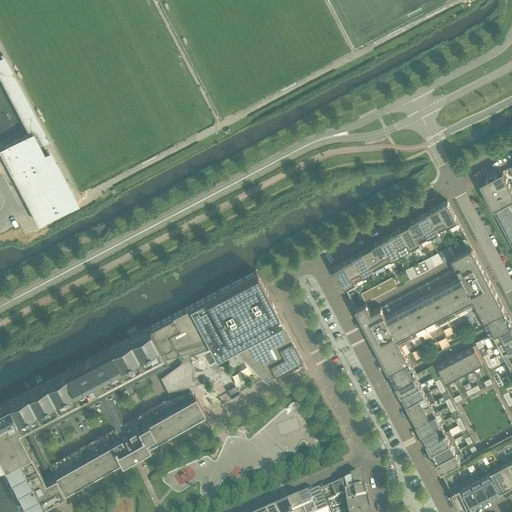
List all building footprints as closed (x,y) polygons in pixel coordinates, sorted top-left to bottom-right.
[(39,144),(47,140),(2,54),(0,55),(0,77),(29,133),(2,146),(9,159),(11,158),(16,167),(12,169),(40,223),(74,205),(46,151),(40,154),(34,143),(38,141),(39,144)] [(511,198),(511,187),(503,170),(484,180),(486,183),(485,186),(482,187),(493,208),(511,198),(511,199),(511,198)] [(498,216),(511,208),(511,199),(511,198),(493,208),(498,216)] [(447,200),(441,204),(437,206),(447,225),(449,228),(459,223),(447,200)] [(447,225),(437,206),(428,211),(438,231),(439,230),(438,230),(447,225)] [(511,219),(511,208),(498,216),(502,225),(511,219)] [(429,235),(438,231),(428,211),(428,212),(419,217),(429,236),(429,235)] [(420,241),(429,236),(419,217),(418,217),(419,218),(410,222),(420,242),(420,241)] [(511,230),(511,219),(502,225),(507,233),(511,230)] [(411,247),(420,242),(410,222),(409,223),(400,228),(410,247),(411,247)] [(401,252),(410,247),(400,228),(400,229),(391,234),(401,253),(402,253),(401,252)] [(392,258),(401,253),(391,234),(382,239),(392,259),(392,258)] [(467,237),(463,239),(468,248),(472,246),(467,237)] [(383,263),(392,259),(382,239),(381,239),(382,240),(373,245),(383,264),(383,263)] [(374,269),(383,264),(373,245),(372,245),(372,246),(363,250),(373,270),(374,270),(374,269)] [(371,311),(361,317),(366,326),(369,332),(373,339),(389,370),(409,360),(406,354),(401,344),(399,341),(400,341),(475,302),(476,304),(481,313),(485,320),(505,310),(476,256),(476,255),(473,249),(472,246),(468,248),(455,255),(452,257),(451,257),(452,258),(456,266),(461,276),(453,280),(409,304),(390,314),(386,316),(381,306),(371,311)] [(450,246),(447,248),(452,257),(455,255),(450,246)] [(444,249),(440,252),(444,261),(449,258),(451,257),(452,257),(447,248),(444,249)] [(364,275),(373,270),(363,250),(363,251),(354,256),(364,275),(365,275),(364,275)] [(355,280),(364,275),(354,256),(354,257),(345,262),(355,281),(355,280)] [(345,286),(355,281),(345,262),(344,262),(345,262),(335,267),(345,286)] [(265,379),(301,358),(261,281),(256,271),(149,328),(162,351),(164,356),(177,353),(179,358),(211,347),(216,357),(235,347),(265,379)] [(357,307),(356,307),(359,313),(361,317),(371,311),(370,308),(367,303),(366,302),(365,302),(357,307)] [(505,310),(485,320),(488,327),(492,333),(511,323),(511,322),(508,316),(505,310)] [(492,333),(488,335),(493,345),(498,343),(511,335),(511,323),(492,333)] [(18,427),(162,351),(149,328),(7,402),(14,415),(12,416),(18,427)] [(511,335),(498,343),(503,353),(511,347),(511,335)] [(473,345),(464,350),(473,368),(482,363),(473,345)] [(511,347),(503,353),(508,362),(511,359),(511,347)] [(473,368),(464,350),(455,355),(464,372),(473,368)] [(464,372),(455,355),(446,360),(455,377),(464,372)] [(409,360),(389,370),(393,377),(395,382),(396,382),(397,383),(416,373),(413,366),(409,360)] [(455,377),(446,360),(436,365),(446,382),(455,377)] [(396,382),(395,382),(397,386),(399,389),(401,394),(420,384),(416,374),(417,374),(416,373),(397,383),(396,382)] [(420,384),(401,394),(402,394),(404,397),(407,402),(407,403),(426,393),(420,384)] [(227,390),(231,397),(238,392),(235,386),(227,390)] [(426,393),(407,403),(409,408),(412,412),(412,413),(431,403),(430,402),(435,400),(430,391),(425,393),(426,393)] [(205,413),(195,395),(185,401),(195,418),(205,413)] [(195,418),(185,401),(176,406),(185,424),(195,418)] [(54,474),(45,480),(18,427),(12,416),(14,415),(7,402),(0,405),(0,457),(29,511),(64,492),(54,474)] [(431,403),(412,413),(413,415),(415,417),(417,422),(416,422),(439,410),(435,412),(431,403)] [(185,424),(176,406),(166,411),(176,429),(185,424)] [(439,410),(416,422),(417,424),(419,427),(421,432),(444,420),(439,410)] [(166,434),(176,429),(166,411),(157,417),(166,434)] [(166,434),(157,417),(147,422),(157,439),(166,434)] [(426,441),(449,429),(445,431),(441,422),(445,420),(444,420),(421,432),(422,432),(427,441),(426,441)] [(148,444),(157,439),(147,422),(139,427),(148,444)] [(148,444),(139,427),(128,433),(133,442),(130,444),(136,454),(150,446),(148,444)] [(449,429),(426,441),(427,443),(429,446),(432,451),(454,439),(449,429)] [(461,461),(442,471),(452,490),(462,484),(471,479),(473,479),(481,474),(491,469),(500,464),(509,460),(510,459),(511,458),(511,433),(478,451),(477,452),(473,454),(461,460),(461,461)] [(121,462),(136,454),(130,444),(126,446),(121,437),(110,443),(120,460),(121,462)] [(454,439),(432,451),(433,451),(434,455),(437,460),(436,460),(437,461),(459,449),(454,439)] [(120,460),(110,443),(102,448),(112,465),(120,460)] [(102,470),(112,465),(102,448),(92,453),(102,470)] [(459,449),(437,461),(437,462),(439,465),(442,471),(461,461),(461,460),(464,458),(460,449),(459,449)] [(102,470),(92,453),(83,458),(93,476),(102,470)] [(83,481),(93,476),(83,458),(74,464),(83,481)] [(509,460),(500,464),(510,483),(511,483),(510,483),(511,482),(511,463),(510,459),(509,460)] [(83,481),(74,464),(64,469),(74,486),(83,481)] [(500,464),(491,469),(501,489),(502,488),(505,486),(510,483),(500,464)] [(64,492),(74,486),(64,469),(54,474),(64,492)] [(491,469),(481,474),(491,493),(495,491),(500,488),(500,489),(501,489),(491,469)] [(344,495),(366,490),(363,474),(331,488),(336,500),(345,496),(344,495)] [(473,479),(471,479),(481,498),(484,497),(486,496),(491,493),(481,474),(473,479)] [(471,479),(462,484),(472,504),(477,501),(480,499),(481,498),(471,479)] [(462,484),(452,490),(462,509),(467,506),(470,504),(472,504),(462,484)] [(348,511),(347,506),(345,496),(336,500),(331,488),(320,493),(328,511),(348,511)] [(347,506),(369,501),(366,490),(344,495),(345,496),(347,506)] [(315,511),(328,511),(320,493),(309,498),(315,511)] [(315,511),(309,498),(299,502),(303,511),(315,511)] [(348,511),(370,511),(369,501),(347,506),(348,511)] [(303,511),(299,502),(288,507),(290,511),(303,511)]
